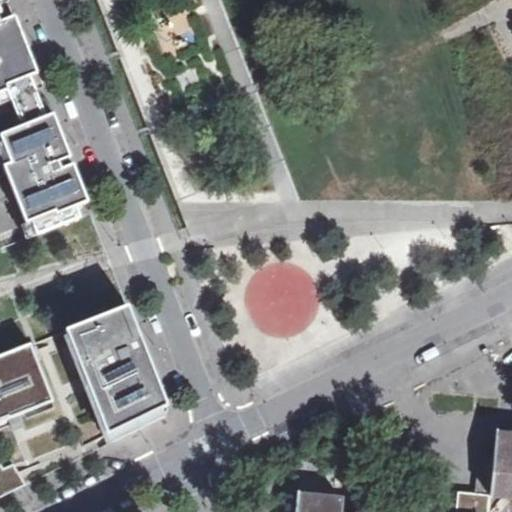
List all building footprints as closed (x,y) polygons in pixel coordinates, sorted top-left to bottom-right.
[(18,31),(6,0),(0,0),(0,108),(8,105),(35,94),(43,91),(18,31)] [(35,94),(8,105),(18,129),(44,118),(35,94)] [(71,163),(52,115),(44,118),(18,129),(0,135),(0,150),(6,165),(0,167),(0,171),(6,188),(22,226),(28,224),(32,237),(81,218),(76,206),(86,202),(82,191),(71,163)] [(129,307),(67,332),(110,437),(168,410),(129,307)] [(31,345),(0,357),(0,423),(54,403),(31,345)] [(511,435),(496,434),(490,496),(511,498),(511,435)] [(0,498),(15,490),(0,464),(0,498)] [(511,511),(511,498),(490,496),(458,493),(455,511),(341,511),(342,500),(298,495),(296,511),(511,511)]
